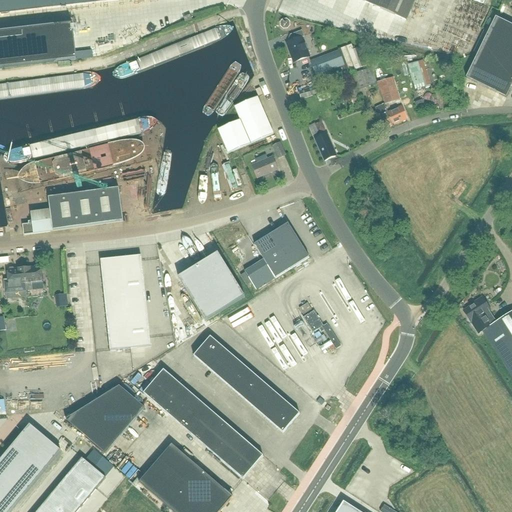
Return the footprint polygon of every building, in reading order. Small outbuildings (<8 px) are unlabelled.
[(0,0),(0,13),(95,0),(0,0)] [(358,0),(405,21),(414,0),(358,0)] [(511,25),(496,17),(466,78),(506,97),(511,84),(511,25)] [(75,53),(72,25),(0,33),(0,68),(92,58),(91,51),(75,53)] [(453,37),(464,37),(464,27),(454,27),(453,37)] [(290,36),(288,44),(287,44),(294,64),(309,58),(302,38),(303,38),(301,32),(290,36)] [(344,67),(346,74),(367,66),(360,48),(353,51),(351,45),(338,50),(338,52),(344,67)] [(338,52),(310,62),(316,77),(344,67),(338,52)] [(425,70),(424,66),(423,61),(407,66),(415,92),(426,90),(425,87),(429,86),(426,77),(424,70),(425,70)] [(344,67),(316,77),(318,84),(346,74),(344,67)] [(371,69),(352,76),(357,92),(377,85),(371,69)] [(385,105),(391,103),(398,101),(400,100),(393,78),(378,83),(385,105)] [(326,93),(324,85),(298,93),(301,100),(326,93)] [(234,109),(236,114),(237,117),(240,122),(224,129),(217,132),(227,155),(232,153),(238,150),(272,136),(256,99),(234,109)] [(384,130),(393,126),(387,113),(387,112),(387,111),(384,105),(374,109),(377,115),(378,115),(384,130)] [(407,120),(401,107),(387,113),(393,126),(407,120)] [(313,136),(318,134),(314,125),(309,127),(313,136)] [(326,136),(315,141),(324,162),(336,157),(326,136)] [(280,143),(272,147),(277,160),(285,157),(286,156),(280,143)] [(148,160),(160,159),(159,146),(148,147),(148,160)] [(27,154),(0,160),(0,168),(1,173),(30,166),(27,154)] [(261,163),(251,167),(257,179),(277,171),(272,158),(266,161),(265,159),(260,161),(261,163)] [(63,167),(64,182),(98,177),(96,160),(78,163),(78,165),(63,167)] [(231,175),(230,170),(226,171),(230,191),(238,189),(235,175),(231,175)] [(9,195),(38,189),(38,188),(48,186),(46,172),(29,176),(30,180),(24,182),(23,178),(6,182),(9,195)] [(24,235),(50,232),(49,230),(121,222),(118,192),(49,200),(50,211),(47,211),(32,213),(33,224),(23,226),(24,235)] [(271,235),(292,269),(309,258),(288,224),(271,235)] [(292,269),(271,235),(254,245),(263,260),(275,279),(292,269)] [(218,254),(178,279),(205,322),(245,298),(218,254)] [(101,261),(110,351),(151,348),(142,257),(101,261)] [(275,279),(263,260),(245,272),(257,291),(275,279)] [(325,272),(343,264),(341,260),(323,268),(325,272)] [(24,269),(26,292),(32,291),(31,284),(42,283),(41,268),(40,268),(38,267),(35,267),(34,269),(24,269)] [(5,294),(26,292),(24,269),(14,270),(13,269),(10,269),(9,271),(7,271),(8,282),(4,282),(5,294)] [(311,278),(313,282),(324,275),(321,271),(311,278)] [(349,283),(356,279),(352,273),(345,277),(349,283)] [(471,323),(479,335),(482,332),(486,330),(496,323),(490,314),(489,315),(487,313),(490,311),(482,299),(475,303),(476,304),(463,312),(471,323)] [(323,327),(314,311),(303,318),(312,333),(322,327),(336,350),(341,347),(327,324),(323,327)] [(511,313),(500,321),(491,326),(486,330),(482,332),(511,378),(511,313)] [(265,331),(260,335),(279,357),(283,352),(265,331)] [(216,360),(224,350),(210,338),(202,348),(216,360)] [(289,345),(284,347),(287,355),(292,353),(289,345)] [(208,369),(216,360),(202,348),(194,357),(208,369)] [(229,371),(237,361),(224,350),(216,360),(229,371)] [(294,353),(290,356),(297,366),(301,363),(294,353)] [(220,380),(229,371),(216,360),(208,369),(220,380)] [(241,381),(250,372),(237,361),(229,371),(241,381)] [(153,402),(173,379),(163,371),(143,394),(153,402)] [(233,391),(241,381),(229,371),(220,380),(233,391)] [(254,392),(262,383),(250,372),(241,381),(254,392)] [(173,379),(153,402),(161,410),(182,387),(173,379)] [(245,402),(254,392),(241,381),(233,391),(245,402)] [(266,403),(275,394),(262,383),(254,392),(266,403)] [(182,387),(161,410),(170,417),(190,394),(182,387)] [(118,388),(65,421),(105,455),(144,410),(118,388)] [(258,413),(266,403),(254,392),(245,402),(258,413)] [(190,394),(170,417),(178,425),(199,401),(190,394)] [(275,394),(266,403),(279,414),(287,404),(275,394)] [(199,401),(178,425),(187,432),(207,409),(199,401)] [(271,424),(279,414),(266,403),(258,413),(271,424)] [(279,414),(291,424),(299,415),(287,404),(279,414)] [(207,409),(187,432),(196,439),(216,416),(207,409)] [(279,414),(271,424),(283,434),(291,424),(279,414)] [(216,416),(196,439),(204,447),(224,423),(216,416)] [(224,423),(204,447),(212,454),(222,442),(232,430),(224,423)] [(0,511),(10,511),(61,452),(30,426),(0,461),(0,511)] [(239,456),(249,445),(232,430),(222,442),(239,456)] [(253,468),(239,456),(222,442),(212,454),(243,480),(253,468)] [(171,511),(221,511),(233,498),(171,445),(138,483),(171,511)] [(249,445),(239,456),(253,468),(263,457),(249,445)] [(82,459),(37,511),(77,511),(105,479),(82,459)] [(152,507),(156,503),(138,487),(135,492),(152,507)] [(358,511),(344,503),(337,511),(358,511)]
